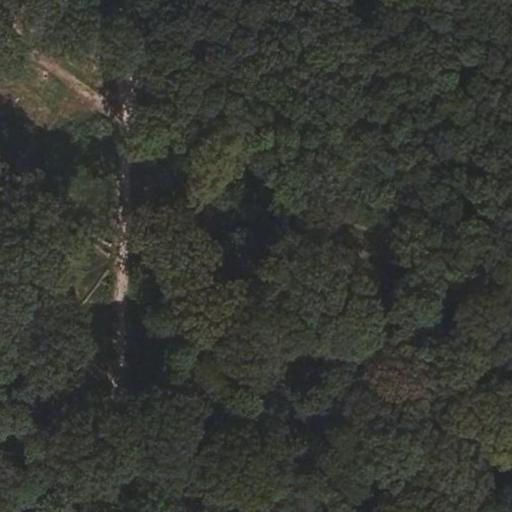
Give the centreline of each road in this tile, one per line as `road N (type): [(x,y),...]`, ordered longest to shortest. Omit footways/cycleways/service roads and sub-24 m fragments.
road 1 (unclassified): [(129,0),(114,511)]
road 2 (track): [(125,117),(103,107),(74,110),(44,131),(0,185)]
